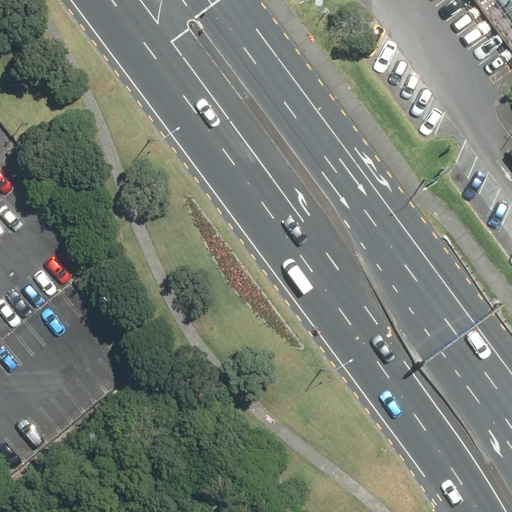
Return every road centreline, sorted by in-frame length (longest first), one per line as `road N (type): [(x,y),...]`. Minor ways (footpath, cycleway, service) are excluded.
road 1 (primary): [(441,444),(102,0)]
road 2 (primary): [(213,0),(511,425)]
